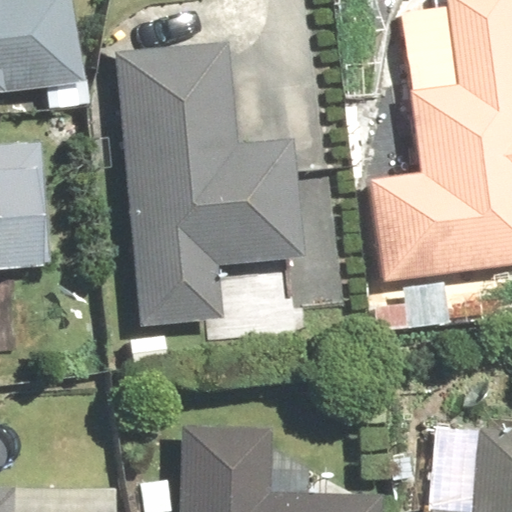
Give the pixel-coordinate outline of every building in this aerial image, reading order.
[(0,0),(0,96),(88,86),(77,0),(0,0)] [(424,180),(366,189),(381,292),(511,272),(511,0),(456,0),(471,96),(413,104),(424,180)] [(114,53),(136,329),(224,322),(220,269),(299,262),(290,148),(237,153),(228,44),(114,53)] [(0,286),(66,280),(53,143),(0,148),(0,286)] [(430,291),(371,299),(377,338),(436,330),(430,291)] [(268,415),(166,414),(165,511),(371,511),(371,501),(267,500),(268,415)] [(511,511),(511,442),(487,441),(480,511),(511,511)] [(0,490),(0,511),(111,511),(112,493),(0,490)]
